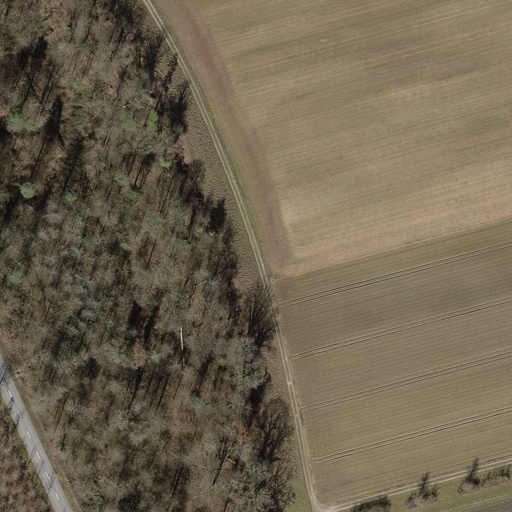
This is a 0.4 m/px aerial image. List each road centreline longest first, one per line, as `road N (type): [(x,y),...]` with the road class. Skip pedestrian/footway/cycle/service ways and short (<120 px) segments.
road 1 (track): [(317,511),(268,262),(201,96),(147,0)]
road 2 (track): [(323,511),(511,461)]
road 3 (tertiary): [(65,511),(0,369)]
